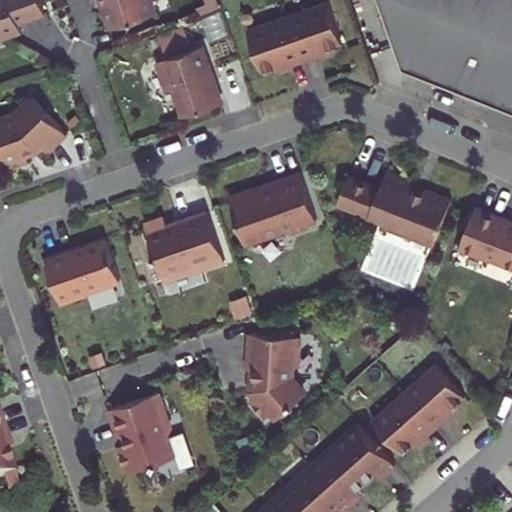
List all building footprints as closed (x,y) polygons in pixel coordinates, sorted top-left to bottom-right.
[(44,14),(38,0),(0,0),(0,40),(7,38),(12,26),(44,14)] [(101,0),(103,4),(100,6),(108,29),(153,13),(148,0),(101,0)] [(511,0),(381,0),(406,68),(511,107),(511,0)] [(326,1),(246,30),(262,72),(284,64),(285,68),(321,55),(319,50),(341,42),(326,1)] [(185,27),(159,33),(163,48),(189,42),(185,27)] [(221,103),(202,46),(156,62),(166,91),(174,89),(183,117),(221,103)] [(37,153),(42,148),(46,154),(67,137),(35,96),(13,113),(0,117),(0,160),(4,171),(28,162),(26,156),(37,153)] [(442,219),(450,199),(427,190),(423,192),(414,188),(417,181),(386,169),(376,195),(372,194),(375,185),(348,174),(335,206),(367,219),(366,222),(430,248),(439,227),(436,222),(442,219)] [(317,219),(300,171),(265,183),(263,188),(252,192),(247,189),(230,195),(246,242),(289,228),(294,230),(305,227),(308,222),(317,219)] [(505,215),(475,203),(457,247),(488,259),(490,255),(511,263),(511,220),(504,217),(505,215)] [(225,259),(208,210),(179,220),(181,224),(169,228),(167,224),(164,216),(145,222),(164,280),(225,259)] [(181,224),(179,220),(167,224),(169,228),(181,224)] [(121,277),(107,237),(73,249),(72,247),(46,256),(62,302),(88,293),(87,289),(121,277)] [(272,328),(271,333),(262,332),(252,332),(250,332),(249,333),(247,365),(249,367),(250,367),(250,374),(252,375),(258,375),(257,387),(261,392),(254,399),(270,416),(277,409),(283,415),(307,393),(290,375),(291,364),(293,364),(299,359),(300,339),(293,338),(293,329),(272,328)] [(371,417),(401,451),(418,435),(421,439),(450,414),(447,410),(465,394),(435,361),(371,417)] [(158,392),(109,410),(117,433),(118,435),(121,435),(124,434),(127,444),(118,447),(127,472),(174,456),(168,436),(171,430),(158,392)] [(394,463),(358,421),(255,511),(328,511),(331,510),(332,511),(338,511),(356,497),(352,491),(357,487),(374,472),(379,467),(384,472),(394,463)] [(0,439),(5,438),(0,424),(0,477),(12,473),(0,439)] [(384,472),(379,467),(374,472),(378,477),(384,472)] [(362,492),(357,487),(352,491),(356,497),(362,492)]
